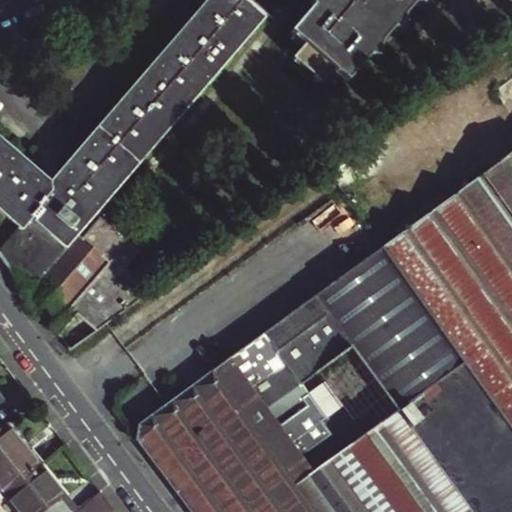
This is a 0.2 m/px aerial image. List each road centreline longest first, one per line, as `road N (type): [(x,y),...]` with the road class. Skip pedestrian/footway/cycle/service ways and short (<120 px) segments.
road 1 (unknown): [(76,401),(466,105)]
road 2 (residential): [(157,511),(0,297)]
